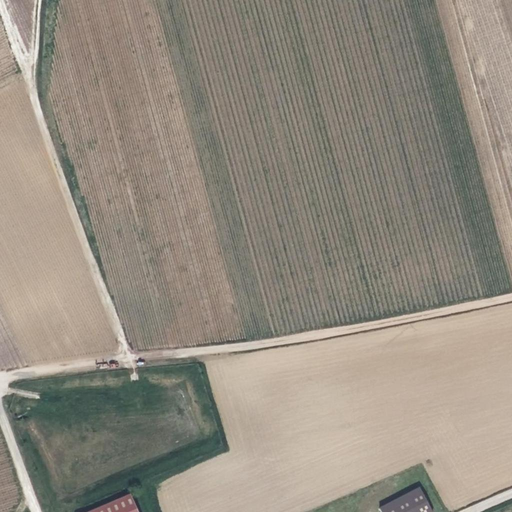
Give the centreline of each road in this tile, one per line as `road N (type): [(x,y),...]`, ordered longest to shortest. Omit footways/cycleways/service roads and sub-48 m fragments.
road 1 (track): [(511,296),(286,340),(0,377)]
road 2 (track): [(128,358),(0,0)]
